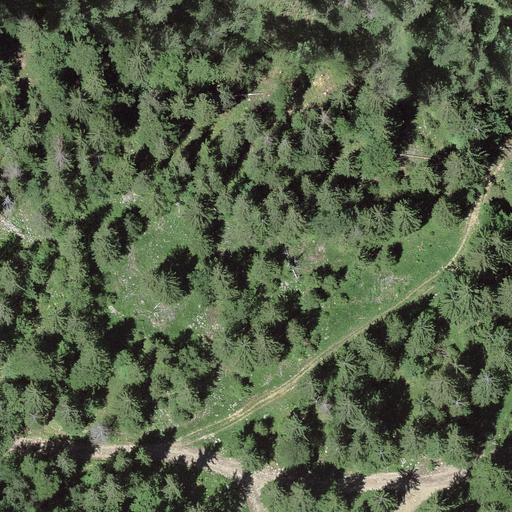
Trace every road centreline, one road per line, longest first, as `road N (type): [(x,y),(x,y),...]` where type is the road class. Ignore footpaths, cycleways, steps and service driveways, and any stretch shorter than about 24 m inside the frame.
road 1 (track): [(0,443),(340,487),(415,483),(511,458)]
road 2 (track): [(159,458),(221,426),(442,277),(467,245),(499,155),(511,143)]
